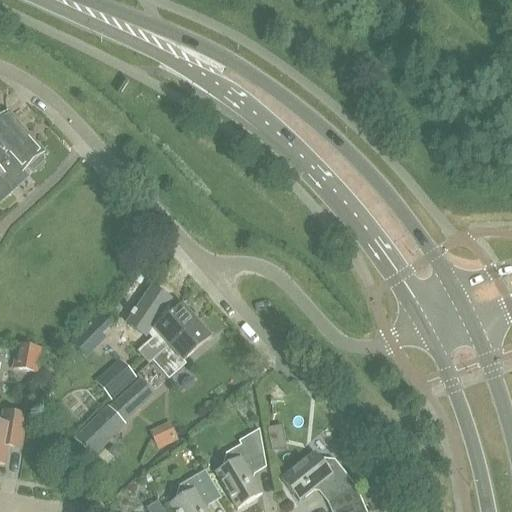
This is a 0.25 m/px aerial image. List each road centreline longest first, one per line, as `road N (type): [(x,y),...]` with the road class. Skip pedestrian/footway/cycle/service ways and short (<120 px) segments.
road 1 (secondary): [(36,0),(166,60),(266,130),(359,233),(423,325)]
road 2 (secondary): [(465,305),(399,207),(315,122),(227,60),(82,0)]
road 3 (residential): [(0,72),(96,147),(212,273)]
road 4 (residential): [(212,273),(236,263),(270,271),(341,342),(357,348),(374,349),(423,325)]
road 5 (secondary): [(423,325),(462,408),(488,511)]
road 6 (residential): [(212,273),(301,373)]
road 7 (secondary): [(511,430),(465,305)]
